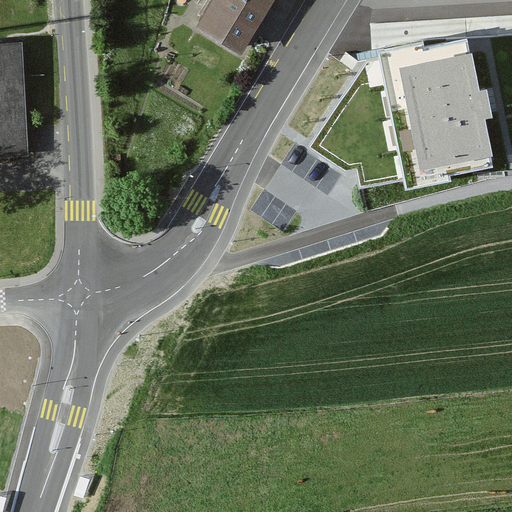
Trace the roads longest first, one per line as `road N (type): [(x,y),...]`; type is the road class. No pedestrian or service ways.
road 1 (residential): [(159,258),(207,275),(420,208),(511,189)]
road 2 (residential): [(159,258),(191,232),(335,0)]
road 3 (tertiary): [(68,0),(77,296)]
road 4 (tertiary): [(39,511),(83,394),(74,332)]
road 5 (tertiary): [(74,332),(30,511)]
